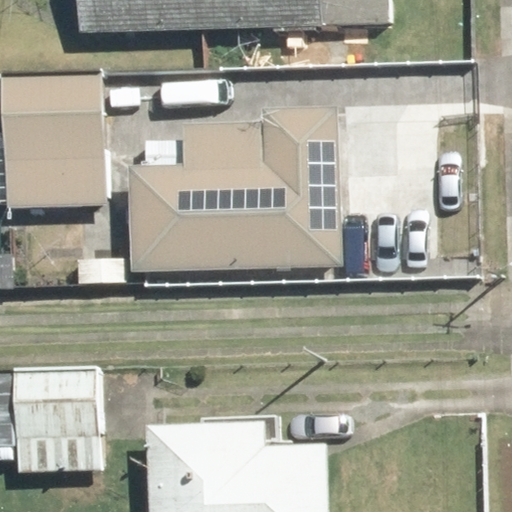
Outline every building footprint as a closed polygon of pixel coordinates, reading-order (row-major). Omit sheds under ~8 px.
[(325,0),(96,0),(96,39),(326,40),(325,0)] [(114,210),(113,82),(13,83),(13,81),(0,80),(0,107),(13,107),(14,211),(114,210)] [(139,174),(139,271),(350,272),(351,107),(274,107),(274,175),(139,174)] [(112,385),(27,381),(23,475),(108,478),(112,385)] [(275,426),(158,428),(159,511),(336,511),(336,447),(275,447),(275,426)]
